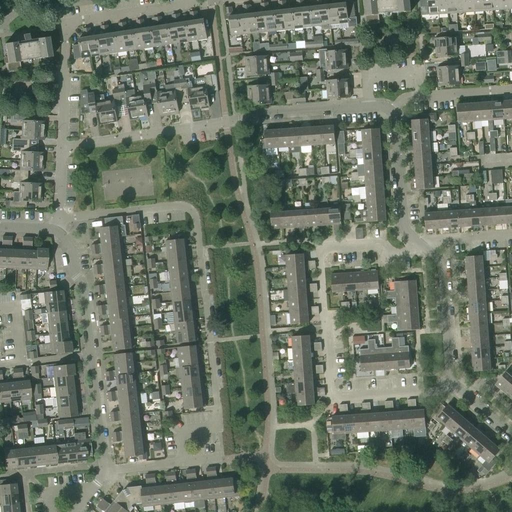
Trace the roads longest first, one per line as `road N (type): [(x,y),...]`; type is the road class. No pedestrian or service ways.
road 1 (residential): [(179,461),(180,435),(214,423),(216,411),(189,208),(83,216),(54,229)]
road 2 (residential): [(452,385),(331,396),(319,248),(378,244),(387,254),(418,244)]
road 3 (residential): [(61,148),(247,116),(379,105),(393,111)]
road 4 (residential): [(61,148),(60,24),(205,0)]
road 5 (residential): [(452,385),(438,256),(418,244)]
road 6 (residential): [(418,244),(403,218),(393,111)]
road 7 (residential): [(90,354),(81,283),(71,271),(69,244),(54,229)]
road 8 (residential): [(393,111),(408,97),(511,92)]
